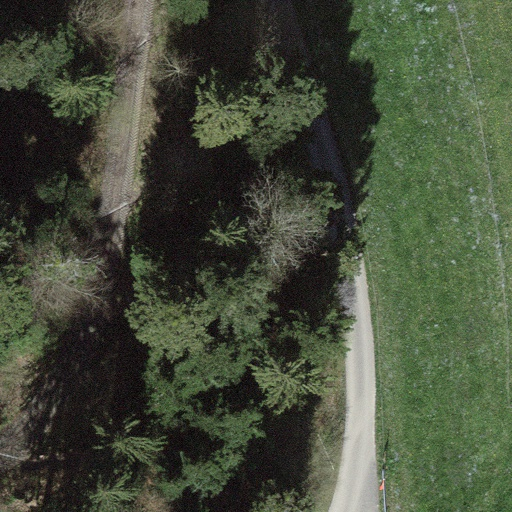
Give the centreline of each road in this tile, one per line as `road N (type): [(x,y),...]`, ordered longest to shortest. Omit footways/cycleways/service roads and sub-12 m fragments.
road 1 (track): [(280,0),(338,203),(363,407),(347,511)]
road 2 (track): [(138,0),(103,249),(81,345),(54,405),(0,457)]
